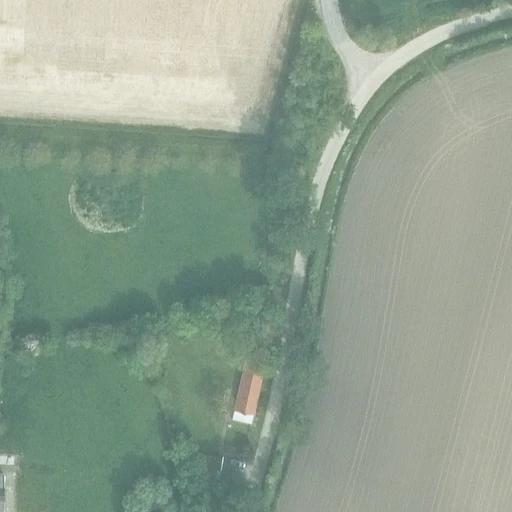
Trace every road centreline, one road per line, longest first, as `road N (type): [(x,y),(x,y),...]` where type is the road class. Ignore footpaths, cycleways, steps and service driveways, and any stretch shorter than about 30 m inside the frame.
road 1 (unclassified): [(372,77),(339,131),(310,206),(280,376),(244,511)]
road 2 (unclassified): [(511,10),(431,35),(372,77)]
